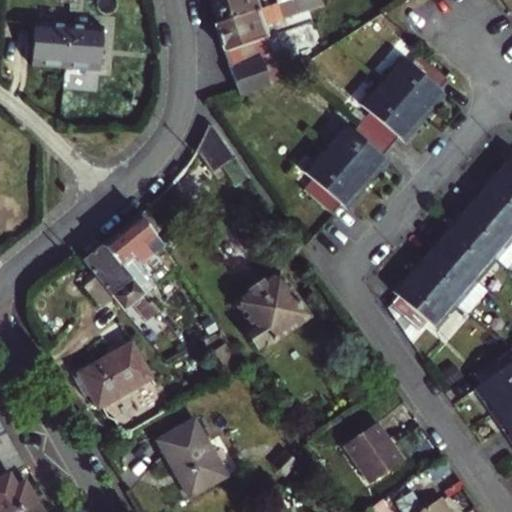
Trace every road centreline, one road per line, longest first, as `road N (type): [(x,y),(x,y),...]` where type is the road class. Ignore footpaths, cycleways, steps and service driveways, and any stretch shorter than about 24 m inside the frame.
road 1 (residential): [(502,511),(340,275),(510,81)]
road 2 (residential): [(110,197),(159,150),(177,116),(177,0)]
road 3 (residential): [(102,511),(0,332)]
road 4 (residential): [(0,95),(110,197)]
road 5 (residential): [(0,285),(110,197)]
